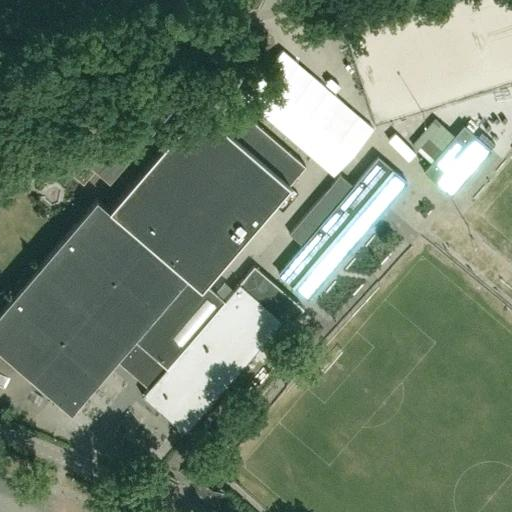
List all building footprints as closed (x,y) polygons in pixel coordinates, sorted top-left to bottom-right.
[(161,82),(116,135),(90,113),(64,143),(72,150),(61,164),(83,182),(94,169),(109,182),(181,99),(161,82)] [(96,197),(0,308),(0,349),(71,410),(118,355),(151,384),(177,353),(181,349),(223,300),(204,283),(305,165),(243,112),(228,130),(197,104),(108,207),(96,197)] [(490,149),(463,125),(423,171),(450,195),(490,149)] [(289,233),(302,244),(278,273),(307,298),(406,182),(377,157),(353,186),(339,174),(289,233)] [(254,264),(238,282),(281,319),(287,325),(303,306),(254,264)] [(274,327),(281,319),(238,282),(223,300),(223,301),(181,349),(177,353),(221,390),(254,352),(263,360),(284,336),(274,327)] [(177,353),(151,384),(142,394),(185,432),(221,390),(177,353)] [(196,478),(202,471),(198,468),(192,475),(196,478)] [(224,489),(220,486),(214,493),(218,496),(224,489)]
